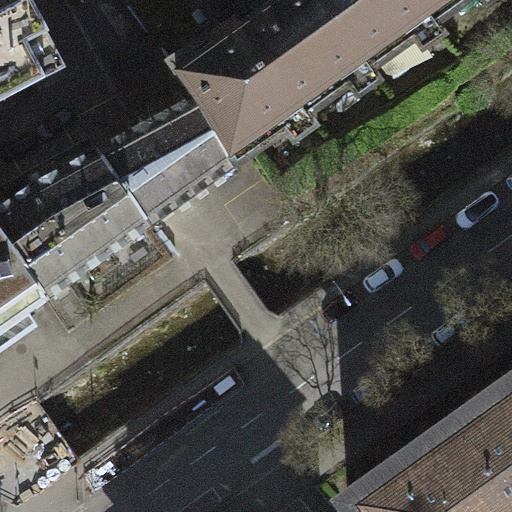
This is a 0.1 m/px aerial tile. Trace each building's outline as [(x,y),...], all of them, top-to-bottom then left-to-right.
[(46,33),(27,0),(0,0),(0,98),(41,77),(23,45),(46,33)] [(369,69),(320,0),(262,0),(240,16),(234,7),(220,17),(226,26),(211,37),(204,28),(191,37),(198,48),(172,66),(196,99),(235,164),(284,132),(293,145),(316,129),(306,115),(349,85),(357,96),(378,81),(369,69)] [(320,0),(369,69),(412,39),(421,53),(444,37),(434,23),(466,0),(481,0),(485,5),(491,0),(320,0)] [(172,66),(160,47),(141,60),(167,114),(196,99),(172,66)] [(235,164),(196,99),(167,114),(96,152),(148,225),(235,164)] [(148,225),(96,152),(31,187),(0,213),(0,231),(45,298),(148,225)] [(0,331),(45,298),(0,231),(0,331)] [(352,511),(511,511),(511,391),(510,389),(347,503),(352,511)]
